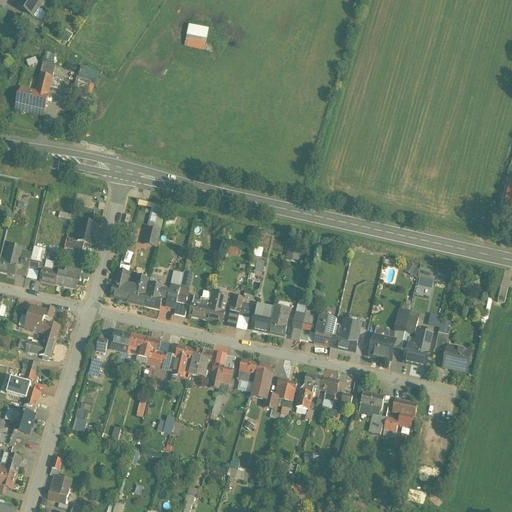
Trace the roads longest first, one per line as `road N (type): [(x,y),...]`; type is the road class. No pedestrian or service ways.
road 1 (secondary): [(122,173),(511,261)]
road 2 (residential): [(88,313),(441,391)]
road 3 (residential): [(88,313),(29,511)]
road 4 (residential): [(122,173),(88,313)]
road 5 (secondary): [(0,145),(122,173)]
